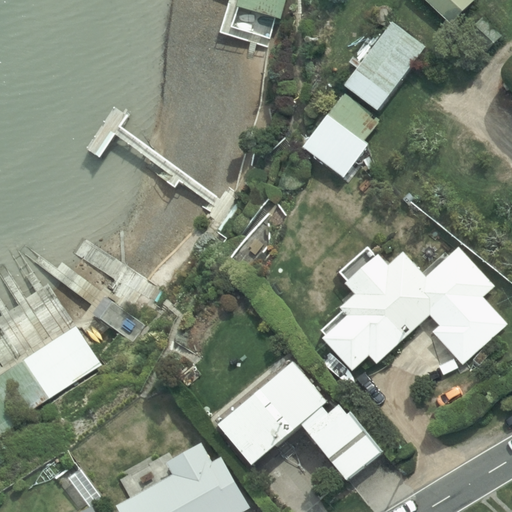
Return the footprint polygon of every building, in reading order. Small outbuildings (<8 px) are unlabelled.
[(242,0),(239,14),(281,25),(288,0),(242,0)] [(431,0),(454,20),(472,0),(431,0)] [(394,19),(345,84),(380,110),(381,108),(385,110),(395,97),(393,95),(406,78),(408,79),(419,65),(415,62),(428,45),(394,19)] [(382,115),(346,90),(305,148),(345,176),(370,140),(366,138),(382,115)] [(379,365),(432,316),(447,332),(497,284),(460,246),(428,277),(404,251),(389,266),(368,245),(340,273),(350,284),(347,287),(357,298),(342,312),(360,330),(352,338),(379,365)] [(24,367),(0,384),(0,437),(47,399),(103,367),(80,333),(24,367)] [(297,355),(220,419),(254,460),(303,419),(347,472),(382,443),(343,396),(330,406),(325,400),(330,395),(297,355)] [(120,502),(125,511),(234,511),(250,503),(222,453),(213,458),(203,440),(167,460),(174,472),(120,502)] [(82,467),(69,477),(92,508),(105,498),(82,467)]
